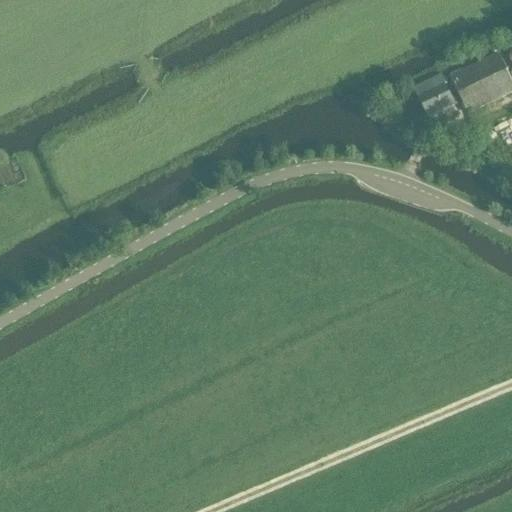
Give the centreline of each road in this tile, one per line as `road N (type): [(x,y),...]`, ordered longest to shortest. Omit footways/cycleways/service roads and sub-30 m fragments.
road 1 (tertiary): [(511,232),(374,175),(296,173),(233,195),(0,325)]
road 2 (residential): [(511,385),(210,511)]
